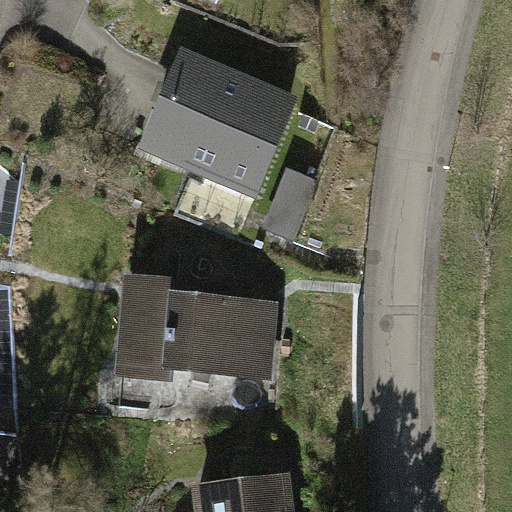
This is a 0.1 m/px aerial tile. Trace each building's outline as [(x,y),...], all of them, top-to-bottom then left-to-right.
[(289,106),(185,63),(149,147),(253,190),(289,106)] [(314,181),(286,170),(261,231),(289,242),(314,181)] [(225,290),(131,281),(124,358),(169,362),(168,370),(268,379),(272,332),(260,331),(262,305),(224,302),(225,290)] [(104,306),(10,288),(15,411),(97,416),(104,306)] [(288,511),(284,477),(201,487),(203,511),(288,511)]
